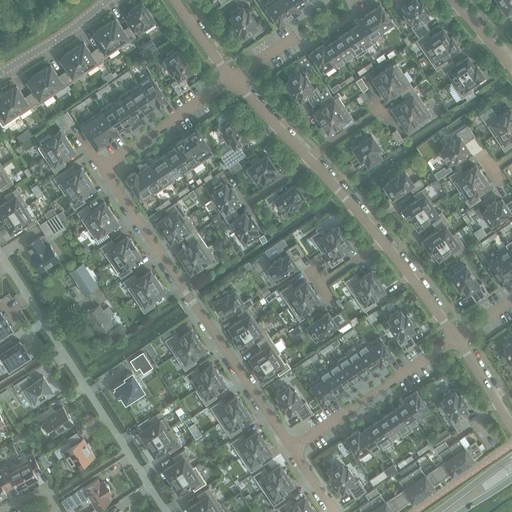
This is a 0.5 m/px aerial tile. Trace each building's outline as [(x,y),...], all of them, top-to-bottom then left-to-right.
[(278,24),(290,16),(278,0),(269,0),(265,4),(278,24)] [(278,0),(290,16),(299,10),(292,0),(278,0)] [(307,1),(306,0),(292,0),(299,10),(300,10),(298,7),(307,1)] [(403,13),(409,21),(411,20),(414,24),(411,26),(419,38),(427,32),(430,30),(423,20),(428,16),(424,11),(427,9),(421,1),(419,2),(417,0),(405,0),(403,2),(405,4),(401,7),(404,12),(403,13)] [(511,8),(511,0),(503,0),(499,3),(502,8),(503,8),(506,12),(511,8)] [(131,12),(126,16),(134,28),(138,34),(143,31),(144,31),(156,23),(151,16),(154,14),(148,6),(145,8),(141,2),(139,3),(138,3),(138,4),(133,7),(132,7),(133,9),(131,11),(131,12)] [(392,22),(380,5),(369,13),(383,33),(381,30),(392,22)] [(259,23),(255,26),(252,21),(254,20),(249,11),(246,13),(243,8),(241,9),(239,6),(231,12),(233,14),(231,16),(235,21),(232,22),(238,31),(240,29),(244,34),(249,31),(253,36),(263,29),(259,23)] [(383,33),(369,13),(359,19),(375,42),(373,39),(383,33)] [(108,22),(104,26),(119,48),(135,36),(128,26),(123,29),(121,27),(122,27),(121,26),(121,27),(119,24),(119,23),(116,19),(112,21),(111,20),(109,22),(109,21),(108,22)] [(359,20),(361,22),(352,28),(367,51),(367,50),(366,48),(375,42),(359,19),(359,20)] [(99,42),(100,45),(95,48),(103,61),(103,60),(102,59),(119,48),(104,26),(99,29),(99,28),(98,29),(96,31),(97,32),(93,34),(96,38),(95,39),(98,43),(99,42)] [(367,51),(352,28),(342,35),(357,57),(367,51)] [(416,40),(426,55),(451,38),(451,37),(449,38),(443,29),(437,33),(437,32),(431,36),(427,32),(419,38),(416,40)] [(357,57),(342,35),(333,41),(345,60),(354,53),(357,57)] [(451,53),(458,48),(457,46),(457,45),(457,46),(452,39),(453,39),(452,38),(451,38),(426,55),(436,70),(440,67),(448,62),(445,58),(451,53)] [(324,47),(322,44),(322,45),(336,66),(345,60),(333,41),(324,47)] [(76,46),(72,49),(87,72),(103,61),(95,48),(96,50),(91,53),(89,51),(90,51),(87,47),(84,43),(80,45),(79,44),(77,46),(77,45),(76,46)] [(335,66),(336,66),(322,45),(315,49),(310,52),(324,73),(335,66)] [(141,57),(147,54),(145,51),(143,48),(137,52),(141,57)] [(66,66),(68,68),(62,72),(70,83),(87,72),(72,49),(67,53),(67,52),(65,53),(66,53),(64,55),(64,56),(61,58),(64,62),(63,62),(66,66)] [(389,58),(396,53),(393,49),(386,54),(389,58)] [(190,86),(182,76),(190,70),(187,65),(186,64),(184,61),(184,60),(177,50),(175,52),(174,52),(173,50),(166,55),(168,57),(167,57),(165,59),(169,64),(167,65),(172,73),(174,72),(178,78),(171,83),(179,94),(190,86)] [(304,54),(296,59),(300,65),(304,63),(307,68),(311,65),(304,54)] [(474,66),(468,57),(462,60),(456,64),(452,59),(448,62),(440,67),(444,73),(447,72),(453,81),(451,82),(476,65),(474,66)] [(376,84),(377,84),(379,88),(403,72),(396,62),(384,70),(380,73),(374,77),(377,81),(375,82),(376,83),(375,83),(376,84)] [(43,68),(43,69),(38,72),(53,94),(70,83),(62,72),(58,75),(56,73),(57,73),(54,69),(53,69),(50,65),(47,68),(46,67),(44,68),(44,67),(43,68)] [(477,66),(476,65),(451,82),(461,98),(465,95),(473,90),(470,86),(476,81),(476,80),(483,75),(482,74),(482,73),(477,67),(478,67),(477,66)] [(303,77),(299,72),(298,73),(296,70),(288,76),(289,78),(287,80),(291,85),(289,86),(294,95),(297,93),(300,99),(305,95),(309,100),(320,93),(316,87),(312,90),(309,85),(311,84),(305,75),(303,77)] [(30,94),(29,93),(37,105),(53,94),(38,72),(34,75),(33,74),(32,75),(33,76),(31,77),(31,78),(28,81),(31,85),(30,85),(33,89),(35,91),(30,94)] [(401,95),(413,87),(403,72),(379,88),(382,93),(383,94),(384,94),(385,93),(388,97),(393,93),(394,93),(398,91),(398,90),(401,95)] [(113,80),(116,83),(123,78),(121,75),(113,80)] [(166,99),(150,75),(140,82),(155,104),(157,102),(159,104),(166,99)] [(355,80),(363,91),(368,87),(361,77),(355,80)] [(131,90),(145,111),(155,104),(140,82),(138,83),(139,85),(131,90)] [(110,87),(108,84),(101,88),(103,92),(110,87)] [(8,89),(9,89),(4,92),(19,115),(33,106),(36,104),(37,105),(29,93),(23,97),(22,94),(19,90),(16,86),(13,88),(12,87),(10,89),(10,88),(8,89)] [(326,87),(322,89),(327,96),(330,93),(326,87)] [(396,114),(397,114),(400,118),(423,102),(413,87),(401,95),(405,100),(404,100),(400,103),(394,107),(397,111),(396,112),(395,113),(396,114)] [(131,90),(130,88),(120,95),(135,117),(145,111),(131,90)] [(473,90),(465,95),(467,99),(473,95),(475,93),(473,90)] [(0,111),(0,122),(2,126),(19,115),(4,92),(0,95),(0,111),(0,112),(0,111)] [(318,118),(318,117),(321,122),(345,106),(338,96),(334,99),(330,93),(327,96),(318,102),(322,107),(321,107),(322,107),(316,111),(319,115),(317,116),(318,118)] [(112,103),(111,101),(110,102),(125,124),(135,117),(120,95),(119,95),(120,97),(112,103)] [(360,95),(356,98),(360,105),(364,102),(363,100),(360,95)] [(91,100),(89,96),(81,102),(84,105),(91,100)] [(100,108),(102,110),(101,110),(117,133),(118,132),(116,130),(125,124),(110,102),(100,108)] [(419,123),(432,115),(423,102),(400,118),(403,122),(402,123),(403,124),(404,124),(405,123),(408,127),(414,123),(418,121),(419,123)] [(343,129),(355,121),(345,106),(321,122),(324,126),(324,128),(325,127),(325,128),(327,127),(329,131),(335,127),(339,124),(340,124),(343,129)] [(491,107),(480,115),(494,135),(511,122),(511,111),(510,109),(498,118),(491,107)] [(117,133),(101,110),(91,117),(107,140),(117,133)] [(67,111),(61,115),(68,126),(74,122),(67,111)] [(81,124),(96,146),(107,140),(91,117),(81,124)] [(228,141),(217,149),(221,155),(220,155),(227,167),(237,160),(245,154),(238,144),(246,138),(243,133),(242,132),(240,129),(240,128),(239,128),(233,118),(231,120),(230,120),(228,118),(222,122),(223,124),(223,125),(221,126),(225,132),(223,133),(228,141)] [(511,122),(494,135),(504,150),(511,144),(511,138),(511,137),(511,136),(511,122)] [(462,152),(468,148),(464,143),(474,136),(467,125),(456,133),(459,137),(454,140),(453,138),(444,143),(446,146),(441,149),(442,151),(439,153),(445,161),(447,160),(449,161),(454,158),(456,160),(464,154),(462,152)] [(213,154),(197,129),(187,136),(203,161),(213,154)] [(396,129),(391,133),(398,143),(403,140),(396,129)] [(41,144),(37,146),(45,158),(69,141),(65,135),(64,135),(61,131),(52,137),(50,134),(39,141),(41,144)] [(366,135),(357,141),(359,144),(353,148),(355,151),(355,152),(356,152),(359,157),(358,157),(359,158),(361,156),(363,159),(364,158),(368,164),(380,156),(376,150),(380,148),(372,136),(368,138),(366,135)] [(203,161),(187,136),(177,143),(193,167),(203,161)] [(71,146),(72,145),(69,141),(45,158),(54,172),(65,164),(62,159),(74,151),(71,146)] [(176,144),(177,146),(168,152),(182,172),(181,170),(189,164),(192,168),(193,167),(177,143),(176,144)] [(182,172),(168,152),(158,159),(173,181),(174,180),(173,178),(182,172)] [(268,158),(267,155),(261,159),(259,156),(250,162),(252,165),(245,169),(253,181),(260,177),(264,183),(276,174),(272,169),(275,167),(273,164),(273,163),(272,163),(269,158),(270,158),(269,157),(268,158)] [(173,181),(158,159),(148,165),(164,188),(173,181)] [(237,160),(227,167),(232,173),(242,167),(237,160)] [(81,167),(76,171),(72,165),(54,178),(64,193),(88,177),(85,171),(84,172),(81,167)] [(148,165),(141,170),(139,172),(151,190),(152,190),(154,194),(164,188),(148,165)] [(459,168),(449,176),(459,191),(483,174),(480,169),(479,170),(476,165),(463,174),(459,168)] [(0,188),(1,190),(13,182),(2,166),(0,167),(0,188)] [(135,171),(127,177),(141,197),(151,190),(139,172),(136,174),(135,171)] [(386,187),(386,188),(384,189),(389,196),(390,194),(391,195),(393,197),(402,190),(402,191),(407,187),(408,186),(412,192),(423,184),(419,178),(412,183),(404,172),(398,176),(397,174),(389,180),(390,181),(384,185),(386,187)] [(487,180),(484,175),(483,174),(459,191),(461,190),(467,199),(465,200),(469,206),(480,199),(476,194),(489,185),(486,180),(487,180)] [(91,183),(92,182),(88,177),(64,193),(64,194),(68,191),(74,199),(70,202),(74,208),(85,201),(81,196),(94,187),(91,183)] [(226,209),(222,212),(225,218),(236,211),(233,205),(238,202),(234,197),(237,195),(231,187),(229,188),(225,183),(223,184),(222,182),(213,187),(215,190),(213,191),(217,196),(214,198),(220,206),(222,205),(226,209)] [(283,210),(290,206),(291,208),(298,202),(297,201),(303,197),(302,195),(301,194),(304,193),(299,186),(297,187),(296,187),(295,185),(285,192),(285,191),(280,195),(279,196),(276,190),(264,198),(268,204),(275,199),(283,210)] [(409,218),(410,219),(433,203),(427,194),(429,193),(425,186),(413,194),(416,199),(410,203),(410,204),(403,209),(404,210),(404,211),(409,217),(408,217),(409,218)] [(1,217),(3,216),(5,219),(23,207),(27,204),(16,188),(4,196),(7,201),(6,202),(6,201),(1,205),(0,205),(0,215),(0,216),(0,215),(1,217)] [(511,199),(505,204),(502,199),(496,202),(495,200),(486,205),(488,208),(483,211),(484,213),(481,215),(487,223),(489,221),(491,223),(496,220),(497,222),(506,216),(504,214),(509,211),(511,215),(511,214),(511,199)] [(160,228),(161,228),(164,232),(187,216),(177,201),(165,209),(169,214),(164,217),(157,222),(160,226),(160,227),(160,228)] [(88,205),(77,212),(87,228),(112,211),(108,206),(107,206),(104,202),(91,210),(88,205)] [(432,205),(434,204),(433,203),(410,219),(412,218),(418,228),(424,224),(424,225),(431,220),(434,225),(445,217),(441,211),(437,214),(432,205)] [(23,207),(5,219),(7,222),(6,223),(6,224),(10,231),(10,230),(11,231),(16,228),(21,225),(22,224),(26,229),(38,221),(28,205),(24,208),(23,207)] [(44,213),(48,219),(56,213),(52,208),(44,213)] [(57,214),(61,220),(66,217),(62,211),(57,214)] [(114,217),(115,217),(112,211),(87,228),(98,243),(108,236),(105,230),(117,222),(114,217)] [(245,212),(240,216),(236,211),(225,218),(229,224),(234,221),(237,226),(234,227),(240,236),(242,234),(246,239),(248,238),(249,241),(258,235),(256,233),(258,231),(254,226),(257,225),(251,216),(249,218),(245,212)] [(39,224),(46,235),(63,224),(61,220),(57,214),(56,213),(48,219),(39,224)] [(218,213),(212,218),(216,224),(223,220),(218,213)] [(462,216),(466,223),(470,220),(466,213),(462,216)] [(178,237),(183,234),(186,239),(197,231),(187,216),(164,232),(167,236),(166,237),(167,238),(168,238),(171,242),(178,237)] [(430,249),(430,250),(456,232),(455,232),(452,235),(446,226),(449,223),(445,217),(434,225),(437,230),(430,234),(431,235),(430,235),(424,240),(424,241),(425,242),(429,248),(430,249)] [(222,220),(216,225),(221,231),(227,226),(222,220)] [(310,236),(321,252),(325,249),(345,236),(341,231),(342,231),(341,229),(341,230),(338,225),(330,230),(326,233),(322,228),(310,236)] [(184,262),(208,246),(197,231),(186,239),(189,244),(184,247),(177,252),(180,256),(180,257),(181,258),(181,257),(184,262)] [(454,256),(466,248),(456,232),(430,250),(431,250),(433,249),(439,258),(444,255),(445,255),(451,251),(454,256)] [(264,234),(259,237),(263,242),(268,239),(264,234)] [(111,239),(100,247),(110,262),(135,246),(131,240),(130,241),(127,236),(115,245),(111,239)] [(348,239),(347,240),(345,236),(325,249),(331,258),(327,260),(331,267),(343,259),(339,254),(344,250),(351,245),(348,241),(349,241),(348,239)] [(35,260),(34,260),(40,270),(58,258),(49,244),(45,247),(39,237),(27,245),(36,259),(35,260)] [(277,242),(265,250),(270,257),(282,249),(277,242)] [(296,266),(293,261),(304,254),(296,243),(285,250),(288,254),(282,258),(281,257),(273,262),(274,264),(268,267),(270,270),(268,272),(272,278),(274,277),(275,277),(276,279),(296,266)] [(505,244),(507,247),(498,254),(511,273),(511,272),(511,271),(511,253),(505,244)] [(138,252),(138,251),(135,246),(110,262),(121,277),(131,270),(128,265),(141,256),(138,252)] [(206,269),(218,261),(208,246),(184,262),(187,266),(186,266),(187,268),(188,267),(191,272),(198,267),(203,264),(206,269)] [(511,277),(511,276),(511,273),(498,254),(499,256),(488,263),(492,269),(489,271),(495,278),(497,277),(501,283),(503,282),(503,283),(504,282),(511,277)] [(314,256),(308,260),(311,265),(318,261),(314,256)] [(82,262),(69,271),(84,293),(97,285),(82,262)] [(463,286),(467,293),(469,291),(476,303),(489,294),(482,282),(479,284),(473,276),(470,271),(466,265),(464,266),(462,263),(453,269),(455,272),(454,273),(456,277),(456,278),(457,279),(454,281),(459,289),(463,286)] [(356,273),(344,281),(354,296),(378,280),(375,276),(376,275),(375,274),(374,275),(371,270),(364,275),(359,278),(356,273)] [(134,274),(124,281),(134,296),(158,280),(154,275),(150,271),(138,279),(134,274)] [(491,278),(487,273),(482,276),(485,282),(491,278)] [(161,286),(162,285),(158,280),(134,296),(144,312),(155,304),(151,299),(164,291),(161,286)] [(291,283),(279,291),(289,306),(313,290),(310,286),(310,285),(310,284),(309,285),(306,280),(299,285),(294,288),(291,283)] [(381,284),(381,285),(378,280),(354,296),(365,311),(376,303),(373,298),(378,295),(385,290),(382,286),(382,285),(381,284)] [(266,285),(260,289),(265,297),(271,293),(266,285)] [(260,289),(256,291),(261,299),(265,297),(260,289)] [(316,294),(313,290),(289,306),(300,321),(311,313),(308,308),(312,305),(320,300),(317,296),(317,295),(316,294)] [(233,309),(239,305),(242,311),(249,306),(253,303),(249,297),(242,302),(235,291),(228,295),(227,293),(219,299),(220,300),(215,304),(216,307),(214,308),(219,315),(221,313),(221,314),(223,316),(233,309)] [(268,295),(265,297),(268,301),(276,296),(273,291),(268,295)] [(99,305),(86,314),(99,333),(112,325),(108,318),(114,314),(109,306),(102,310),(99,305)] [(251,313),(253,312),(249,306),(242,311),(238,314),(241,318),(234,323),(235,323),(229,327),(236,336),(257,322),(251,313)] [(408,333),(413,329),(410,324),(412,322),(407,314),(404,316),(401,310),(399,312),(397,309),(389,315),(391,317),(389,318),(392,324),(390,325),(396,334),(398,332),(401,337),(397,340),(405,351),(415,343),(408,333)] [(0,335),(11,329),(12,328),(12,327),(6,318),(7,318),(4,314),(3,314),(1,312),(1,311),(1,310),(0,310),(0,335)] [(329,329),(335,325),(338,329),(349,321),(342,310),(331,317),(328,312),(308,326),(309,328),(309,329),(307,330),(312,337),(314,335),(314,336),(315,336),(316,338),(322,334),(323,336),(331,330),(329,329)] [(369,314),(374,321),(377,319),(372,312),(369,314)] [(369,314),(366,316),(370,323),(370,324),(374,321),(369,314)] [(257,322),(236,336),(234,338),(235,339),(234,339),(240,347),(241,348),(248,343),(249,344),(255,340),(258,345),(270,337),(259,321),(257,322)] [(121,325),(112,331),(117,337),(125,332),(121,325)] [(298,328),(291,333),(294,338),(302,333),(298,328)] [(176,332),(164,340),(174,355),(198,339),(195,335),(196,334),(195,333),(194,333),(191,329),(184,334),(179,337),(176,332)] [(379,336),(368,343),(380,361),(379,362),(381,365),(393,357),(379,336)] [(279,354),(281,352),(270,337),(258,345),(262,350),(255,354),(256,355),(250,358),(256,367),(257,368),(278,353),(279,354)] [(9,339),(0,345),(0,354),(8,367),(9,368),(10,367),(29,355),(29,356),(30,355),(29,354),(26,350),(27,349),(22,341),(21,342),(20,341),(21,341),(20,340),(19,340),(14,344),(9,339)] [(202,343),(201,343),(198,339),(174,355),(185,370),(196,362),(193,357),(198,354),(205,349),(202,345),(202,344),(202,343)] [(380,361),(368,343),(367,343),(358,349),(370,367),(379,362),(380,361)] [(345,352),(346,354),(360,374),(370,367),(358,349),(355,345),(345,352)] [(131,360),(136,369),(140,367),(143,373),(152,367),(142,353),(131,360)] [(291,367),(287,361),(285,362),(279,354),(278,353),(257,368),(256,367),(254,369),(261,379),(269,374),(269,375),(276,370),(279,375),(291,367)] [(337,361),(338,363),(350,381),(360,374),(346,354),(337,361)] [(329,369),(342,387),(350,381),(338,363),(329,369)] [(189,380),(191,379),(197,388),(218,373),(216,370),(216,369),(216,368),(215,368),(212,364),(205,369),(200,372),(197,367),(185,375),(189,380)] [(319,375),(320,376),(332,394),(333,393),(342,387),(329,369),(319,375)] [(116,388),(114,389),(119,396),(121,395),(126,402),(144,390),(132,372),(125,377),(126,379),(115,386),(116,388)] [(222,378),(218,373),(197,388),(195,389),(205,405),(217,397),(214,392),(218,389),(225,384),(222,380),(223,379),(222,378)] [(29,375),(13,385),(18,392),(16,394),(24,407),(30,404),(31,405),(53,391),(43,376),(33,382),(29,375)] [(335,396),(333,393),(332,394),(320,376),(309,383),(323,404),(335,396)] [(284,409),(286,408),(290,413),(295,409),(302,420),(313,413),(305,402),(301,405),(298,400),(300,398),(294,390),(292,391),(289,386),(287,387),(285,385),(277,391),(278,393),(277,394),(280,399),(278,401),(284,409)] [(6,389),(0,393),(0,398),(1,400),(10,395),(6,389)] [(451,389),(442,395),(444,397),(442,399),(446,404),(444,406),(449,414),(452,412),(455,417),(451,420),(458,431),(469,424),(462,413),(467,410),(464,404),(466,403),(460,394),(458,396),(454,391),(452,392),(451,389)] [(404,399),(406,402),(407,401),(419,418),(429,411),(416,391),(404,399)] [(221,399),(210,407),(220,422),(243,406),(240,402),(241,401),(240,400),(237,396),(230,401),(229,401),(225,404),(221,399)] [(317,405),(314,399),(309,402),(313,408),(317,405)] [(407,401),(406,402),(397,407),(411,427),(420,421),(419,418),(407,401)] [(247,410),(246,410),(243,406),(220,422),(230,437),(242,429),(238,424),(243,421),(250,416),(247,412),(248,411),(247,410)] [(61,432),(61,431),(73,423),(63,407),(54,412),(50,407),(36,416),(43,428),(47,426),(53,435),(52,436),(56,434),(57,435),(61,432)] [(402,437),(412,429),(411,427),(397,407),(387,414),(400,435),(402,437)] [(145,440),(146,439),(149,443),(171,428),(160,411),(148,419),(151,424),(140,432),(140,433),(144,439),(145,440)] [(378,420),(392,440),(400,435),(387,414),(378,420)] [(194,415),(191,417),(195,424),(199,421),(194,415)] [(383,449),(393,442),(392,440),(378,420),(368,427),(380,445),(383,449)] [(370,451),(371,452),(380,445),(368,427),(360,433),(359,434),(370,451)] [(170,453),(182,445),(171,428),(149,443),(151,446),(149,447),(150,448),(154,454),(155,455),(160,452),(165,449),(165,448),(166,447),(170,453)] [(446,429),(431,438),(436,445),(451,436),(446,429)] [(11,434),(14,440),(22,436),(18,430),(11,434)] [(358,430),(346,438),(359,458),(370,451),(359,434),(360,433),(358,430)] [(242,434),(230,442),(241,457),(264,441),(261,437),(262,436),(261,435),(260,435),(257,431),(250,436),(245,439),(242,434)] [(84,438),(71,446),(68,441),(54,450),(58,457),(64,454),(67,460),(65,461),(71,469),(72,468),(73,469),(94,455),(84,438)] [(465,447),(459,439),(449,445),(463,466),(473,460),(472,459),(482,452),(481,450),(478,446),(475,441),(465,447)] [(434,447),(444,461),(435,468),(442,479),(451,473),(452,474),(463,466),(449,445),(445,440),(434,447)] [(219,446),(215,441),(210,444),(214,449),(219,446)] [(267,445),(264,441),(241,457),(251,472),(262,464),(259,459),(264,456),(271,451),(268,447),(268,446),(267,445)] [(195,466),(195,465),(193,466),(186,456),(188,455),(184,449),(172,457),(176,462),(174,463),(169,466),(164,470),(165,471),(169,477),(169,478),(171,477),(173,480),(195,466)] [(26,459),(18,464),(29,485),(31,483),(34,482),(36,480),(34,479),(38,477),(36,475),(42,471),(32,453),(25,457),(26,459)] [(44,453),(39,457),(44,469),(50,464),(44,453)] [(419,466),(418,467),(414,462),(406,468),(409,472),(409,473),(423,494),(433,487),(433,485),(442,479),(435,468),(425,474),(419,466)] [(330,472),(334,477),(331,479),(337,487),(339,485),(343,491),(348,487),(355,498),(366,490),(358,479),(354,482),(351,477),(353,476),(348,468),(345,469),(342,464),(340,465),(338,463),(330,468),(332,471),(330,472)] [(393,463),(384,470),(388,476),(397,469),(393,463)] [(18,464),(9,468),(8,466),(1,469),(11,488),(17,485),(18,487),(21,486),(21,488),(24,487),(27,486),(29,485),(18,464)] [(264,467),(253,475),(263,490),(287,474),(284,470),(283,468),(283,469),(280,464),(273,469),(268,472),(264,467)] [(228,472),(223,465),(220,467),(224,474),(228,472)] [(364,473),(358,465),(354,468),(359,476),(364,473)] [(194,491),(206,482),(195,466),(173,480),(175,484),(174,485),(174,486),(178,492),(183,489),(188,486),(188,485),(190,485),(194,491)] [(395,495),(402,506),(412,500),(412,501),(423,494),(409,473),(405,468),(399,472),(402,477),(398,480),(404,488),(395,495)] [(0,499),(1,499),(3,498),(5,496),(4,495),(7,493),(5,491),(11,488),(1,469),(0,470),(0,499)] [(290,478),(290,479),(287,474),(263,490),(274,506),(285,498),(282,492),(286,489),(293,484),(290,480),(291,480),(290,478)] [(374,474),(368,478),(373,485),(379,481),(374,474)] [(110,490),(110,488),(109,486),(107,485),(106,484),(104,481),(100,484),(97,479),(84,488),(83,487),(76,492),(82,502),(89,497),(96,508),(110,499),(107,495),(111,492),(110,490)] [(207,511),(220,504),(209,487),(197,495),(200,500),(199,501),(198,501),(193,504),(194,504),(188,508),(189,509),(190,511),(207,511)] [(393,511),(402,506),(395,495),(385,501),(376,487),(365,494),(369,500),(377,511),(393,511)] [(71,495),(62,501),(67,509),(76,503),(71,495)] [(280,511),(283,511),(302,511),(311,506),(308,502),(309,502),(308,501),(307,501),(305,497),(297,501),(293,504),(289,499),(277,507),(280,511)] [(377,511),(369,500),(359,506),(362,511),(377,511)]
